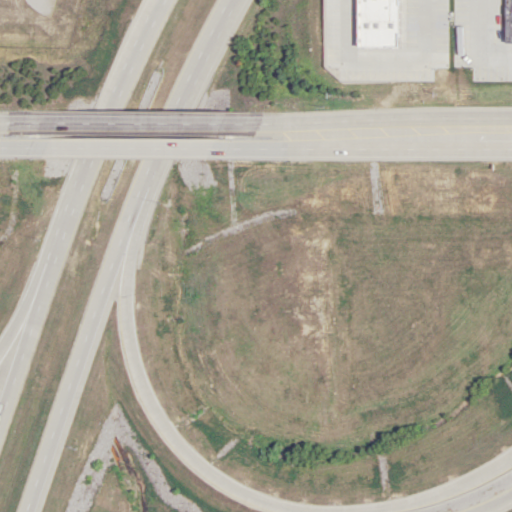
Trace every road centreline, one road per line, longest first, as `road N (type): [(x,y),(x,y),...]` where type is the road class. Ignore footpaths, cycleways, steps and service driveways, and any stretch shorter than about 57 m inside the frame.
road 1 (motorway): [(511,457),(402,506),(364,511),(280,506),(229,481),(163,415),(140,362),(124,248)]
road 2 (motorway): [(31,511),(139,202),(230,0)]
road 3 (motorway): [(167,0),(99,153),(0,429)]
road 4 (tertiary): [(511,129),(229,131)]
road 5 (tertiary): [(229,131),(62,134)]
road 6 (motorway): [(59,259),(0,365)]
